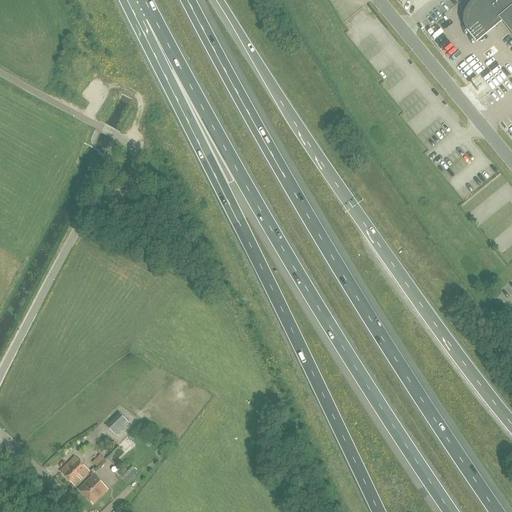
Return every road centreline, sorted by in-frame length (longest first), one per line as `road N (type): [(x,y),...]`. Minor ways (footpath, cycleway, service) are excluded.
road 1 (motorway): [(498,511),(355,296),(187,0)]
road 2 (motorway): [(153,18),(276,239),(450,511)]
road 3 (motorway): [(153,18),(221,187),(378,511)]
road 4 (motorway): [(511,421),(388,256),(219,0)]
road 5 (unclassified): [(0,374),(79,220),(130,178),(135,162),(119,136),(0,72)]
road 6 (unclassified): [(511,162),(378,0)]
